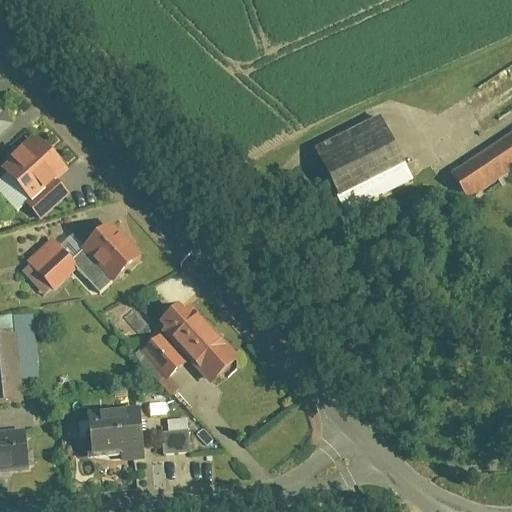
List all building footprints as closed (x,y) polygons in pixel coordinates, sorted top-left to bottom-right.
[(0,114),(0,138),(12,129),(0,114)] [(347,200),(412,166),(385,115),(320,149),(347,200)] [(477,197),(511,174),(511,133),(458,167),(477,197)] [(8,169),(39,202),(62,180),(74,170),(43,136),(8,169)] [(75,194),(62,180),(39,202),(35,206),(48,220),(75,194)] [(149,257),(117,224),(89,250),(121,283),(149,257)] [(59,292),(84,269),(57,241),(32,264),(59,292)] [(239,361),(189,308),(161,335),(210,387),(239,361)] [(14,338),(0,339),(0,407),(21,405),(14,338)] [(163,338),(142,357),(165,382),(186,363),(163,338)] [(90,413),(92,460),(143,457),(141,410),(90,413)] [(162,434),(163,457),(191,456),(190,432),(162,434)] [(27,436),(0,437),(0,476),(29,474),(27,436)]
